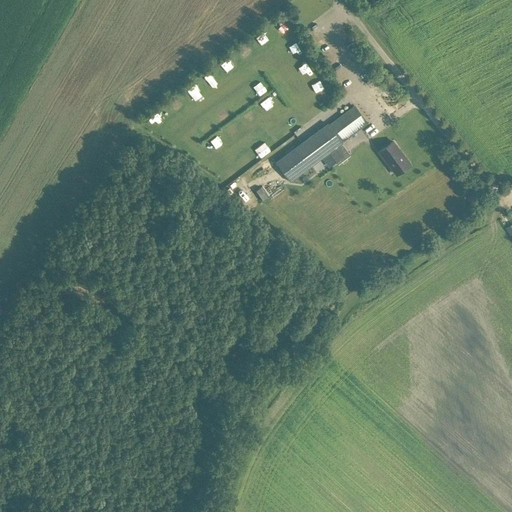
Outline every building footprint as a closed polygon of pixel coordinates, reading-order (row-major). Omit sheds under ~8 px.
[(324,83),(309,89),(314,98),(328,92),(324,83)] [(275,162),(289,181),(360,128),(367,123),(354,105),(329,124),(328,122),(275,162)] [(396,174),(402,169),(410,164),(409,163),(408,164),(397,150),(399,149),(393,141),(379,151),(396,174)] [(215,149),(221,157),(230,151),(225,142),(215,149)] [(342,143),(329,153),(335,162),(336,163),(349,153),(342,143)] [(335,162),(329,153),(322,158),(329,167),(335,162)] [(261,187),(256,191),(264,200),(269,197),(261,187)]
